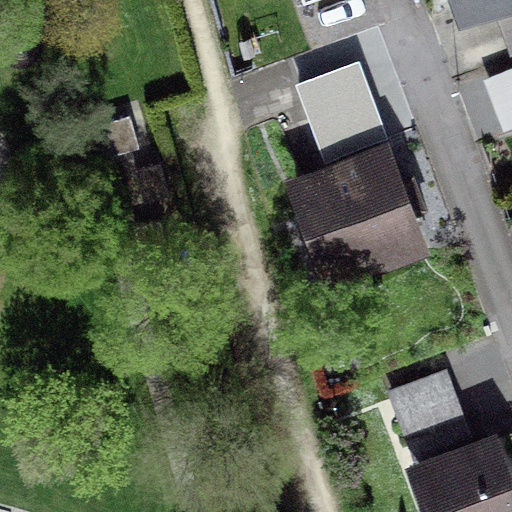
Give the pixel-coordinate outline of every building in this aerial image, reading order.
[(511,0),(465,0),(468,9),(494,0),(502,0),(511,26),(511,0)] [(385,155),(295,187),(327,277),(417,246),(385,155)] [(453,395),(400,413),(413,452),(466,435),(453,395)] [(271,511),(251,443),(203,456),(219,511),(271,511)] [(510,511),(486,443),(419,467),(435,511),(510,511)]
